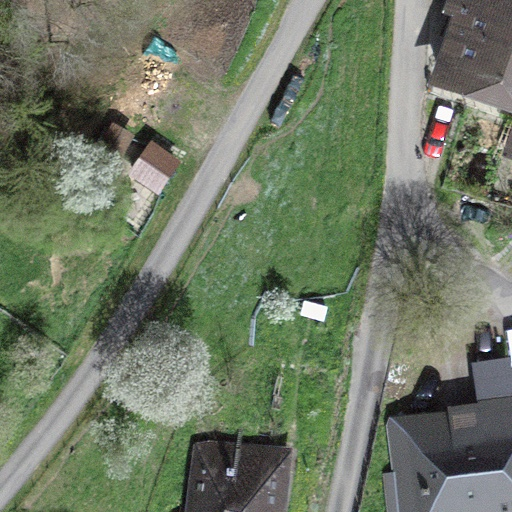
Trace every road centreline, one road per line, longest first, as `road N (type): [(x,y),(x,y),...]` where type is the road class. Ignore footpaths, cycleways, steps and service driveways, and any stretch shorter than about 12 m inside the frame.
road 1 (unclassified): [(312,0),(150,281),(0,491)]
road 2 (residential): [(396,213),(381,326),(338,511)]
road 3 (residential): [(411,0),(396,213)]
road 4 (residential): [(396,213),(461,278),(511,302)]
